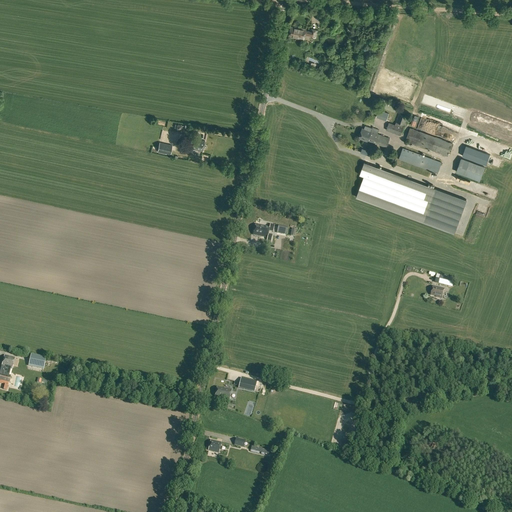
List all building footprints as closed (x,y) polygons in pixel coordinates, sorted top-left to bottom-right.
[(305,35),(310,36),(311,31),(306,30),(298,28),(291,27),(289,35),(296,37),(295,38),(304,40),(305,35)] [(380,107),(395,112),(398,104),(383,99),(380,107)] [(386,130),(401,136),(404,125),(406,126),(409,117),(399,114),(395,124),(389,123),(386,130)] [(362,139),(374,143),(378,134),(377,134),(379,130),(373,127),(371,131),(366,129),(362,128),(359,137),(362,139)] [(405,140),(448,156),(452,144),(410,128),(405,140)] [(374,143),(386,147),(390,138),(378,134),(374,143)] [(191,149),(203,151),(205,141),(193,138),(191,149)] [(165,153),(170,155),(172,145),(160,142),(157,152),(158,152),(158,153),(165,155),(165,153)] [(399,159),(438,173),(442,162),(403,148),(399,159)] [(480,181),(485,166),(462,158),(457,172),(480,181)] [(359,175),(363,176),(356,197),(424,222),(436,188),(364,162),(359,175)] [(253,235),(268,238),(270,227),(255,224),(253,235)] [(277,234),(286,236),(287,227),(279,225),(277,234)] [(437,297),(442,298),(444,289),(439,288),(433,287),(431,295),(437,296),(437,297)] [(46,357),(31,354),(29,366),(44,369),(46,357)] [(12,368),(15,358),(4,355),(2,366),(0,372),(0,382),(9,385),(11,375),(9,375),(11,368),(12,368)] [(257,382),(241,378),(238,388),(254,392),(257,382)] [(222,399),(229,400),(232,390),(225,388),(225,389),(217,387),(215,397),(222,398),(222,399)] [(234,445),(243,447),(245,440),(236,438),(234,445)] [(208,450),(219,453),(221,443),(211,440),(208,450)] [(261,454),(264,455),(264,453),(270,455),(271,452),(262,450),(262,448),(251,445),(250,452),(259,454),(259,452),(262,452),(261,454)]
